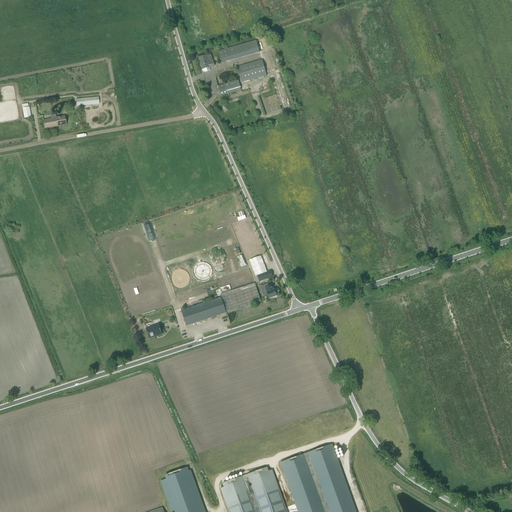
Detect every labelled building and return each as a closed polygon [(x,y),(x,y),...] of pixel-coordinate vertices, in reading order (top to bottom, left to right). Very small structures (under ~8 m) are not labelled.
[(217,51),(221,63),(259,53),(256,40),(217,51)] [(202,69),(203,72),(207,71),(207,68),(214,66),(211,54),(199,58),(201,64),(200,65),(201,67),(202,68),(202,69)] [(237,67),(242,82),(266,75),(262,60),(237,67)] [(218,86),(220,96),(241,90),(238,80),(225,84),(218,86)] [(267,98),(272,111),(279,109),(274,95),(267,98)] [(76,99),(77,107),(99,104),(98,97),(76,99)] [(22,108),(24,119),(31,117),(29,107),(28,107),(28,104),(22,105),(22,108)] [(42,120),(44,129),(66,125),(64,116),(42,120)] [(227,199),(142,227),(151,257),(152,257),(157,271),(239,244),(235,230),(237,230),(227,199)] [(238,221),(246,218),(243,210),(235,213),(238,221)] [(261,256),(249,260),(254,273),(252,273),(256,283),(259,282),(269,278),(264,265),(261,256)] [(213,300),(181,311),(182,312),(184,317),(186,326),(261,302),(255,283),(254,283),(220,294),(221,297),(213,300)] [(265,288),(269,299),(277,296),(276,294),(279,293),(279,291),(277,289),(274,290),(274,289),(274,290),(272,285),(265,288)] [(159,325),(146,329),(148,334),(149,338),(156,336),(155,335),(162,333),(159,325)] [(356,511),(332,444),(280,463),(297,511),(356,511)] [(166,479),(160,481),(170,511),(206,511),(191,470),(189,471),(188,467),(165,475),(166,479)] [(228,511),(286,511),(272,470),(268,471),(267,467),(223,483),(224,487),(220,488),(228,511)]
